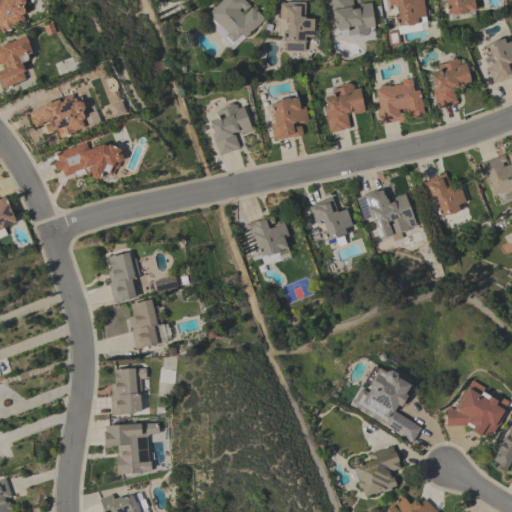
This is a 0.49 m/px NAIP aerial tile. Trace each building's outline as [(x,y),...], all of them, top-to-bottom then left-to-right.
[(0,0),(24,0),(25,2),(23,5),(22,6),(25,13),(21,14),(24,22),(15,25),(16,27),(1,33),(0,30),(0,0)] [(208,13),(221,0),(243,0),(249,6),(244,11),(240,8),(238,10),(243,15),(251,7),(255,12),(256,11),(263,18),(232,49),(229,50),(220,41),(220,36),(212,28),(218,23),(217,23),(217,24),(216,23),(212,28),(203,19),(208,14),(208,13)] [(374,38),(356,40),(356,39),(349,40),(349,37),(339,38),(338,30),(336,18),(333,19),(333,15),(332,15),(330,0),(350,0),(352,8),(359,7),(358,4),(370,2),(374,26),(372,27),(374,38)] [(419,23),(420,28),(398,32),(396,16),(398,16),(398,13),(394,14),(393,7),(397,7),(396,4),(388,6),(387,0),(422,0),(424,10),(429,10),(430,15),(424,16),(425,21),(419,22),(419,23)] [(474,16),(466,18),(465,14),(454,16),(455,19),(448,20),(444,0),(473,0),(475,10),(473,10),(474,16)] [(312,49),(299,49),(299,50),(276,49),(277,43),(278,43),(278,30),(286,31),(286,22),(285,22),(285,19),(279,19),(279,2),(286,2),(286,1),(305,2),(304,18),(313,19),(313,37),(312,49)] [(0,45),(4,44),(5,45),(25,37),(32,53),(26,55),(28,58),(26,60),(23,62),(26,70),(22,72),(25,79),(14,84),(15,85),(5,89),(2,88),(0,82),(0,70),(5,68),(3,63),(0,64),(0,45)] [(511,59),(510,60),(511,65),(511,76),(499,82),(499,81),(492,83),(490,77),(487,79),(485,75),(488,73),(486,67),(494,64),(490,54),(487,55),(486,52),(485,52),(484,49),(485,48),(484,46),(492,42),(492,41),(497,39),(498,40),(502,38),(504,43),(511,40),(511,59)] [(436,108),(431,86),(433,85),(430,73),(439,71),(438,65),(446,62),(448,60),(454,58),(457,60),(458,59),(459,64),(465,63),(470,83),(469,84),(470,85),(460,88),(460,85),(457,85),(458,87),(453,88),(457,102),(450,104),(450,105),(436,108)] [(376,110),(379,109),(374,88),(389,85),(389,86),(402,84),(401,81),(411,78),(413,89),(413,91),(418,90),(424,115),(422,116),(413,119),(413,118),(409,118),(379,124),(376,110)] [(364,112),(353,114),(352,111),(347,112),(347,114),(346,114),(349,127),(342,128),(343,130),(329,133),(324,110),(327,109),(324,97),(333,95),(332,89),(342,87),(341,84),(348,83),(351,84),(352,84),(353,89),(359,88),(364,112)] [(273,140),(269,124),(274,123),(269,100),(276,98),(275,97),(294,92),(295,97),(297,97),(299,107),(304,106),(308,121),(297,123),(297,122),(292,123),(292,127),(300,126),(302,134),(273,140)] [(74,131),(75,133),(60,138),(60,137),(59,137),(56,129),(47,133),(45,126),(51,124),(50,121),(34,127),(33,123),(32,124),(29,117),(30,117),(28,113),(34,110),(34,109),(45,105),(45,106),(57,101),(57,100),(72,94),(74,100),(80,97),(84,107),(82,111),(81,111),(84,117),(83,117),(83,119),(81,119),(84,127),(74,131)] [(251,130),(240,134),(239,130),(233,133),(238,147),(232,149),(232,151),(219,155),(211,133),(214,133),(209,121),(217,118),(215,112),(224,108),(225,105),(231,103),(234,105),(235,104),(237,108),(243,106),(251,130)] [(85,142),(88,149),(102,144),(107,146),(108,144),(120,149),(119,152),(121,153),(122,157),(121,161),(118,162),(119,164),(117,167),(114,169),(111,176),(102,172),(99,179),(97,178),(96,180),(89,176),(88,173),(75,178),(73,173),(63,176),(61,169),(55,171),(52,163),(57,161),(55,153),(85,142)] [(511,199),(499,204),(495,194),(494,195),(487,176),(485,177),(480,163),(503,154),(506,161),(501,162),(503,167),(510,164),(506,153),(511,151),(511,150),(511,149),(511,199)] [(444,173),(450,188),(458,184),(465,202),(459,204),(461,209),(455,212),(456,213),(450,215),(449,213),(440,217),(436,208),(439,207),(434,195),(432,196),(433,199),(429,200),(428,198),(422,183),(428,181),(427,180),(444,173)] [(402,237),(393,241),(391,235),(379,239),(374,226),(377,226),(373,216),(371,217),(363,219),(356,199),(363,196),(363,194),(382,187),(387,202),(393,200),(393,197),(404,193),(412,217),(414,217),(416,223),(415,225),(416,226),(408,229),(407,231),(402,232),(400,231),(402,237)] [(0,228),(1,229),(0,229),(0,199),(4,197),(15,222),(0,228)] [(351,226),(345,228),(347,233),(346,234),(347,236),(343,237),(346,244),(337,247),(334,238),(326,241),(323,231),(326,230),(322,219),(314,222),(308,207),(314,204),(314,203),(331,197),(337,212),(345,209),(351,226)] [(288,236),(282,238),(290,257),(281,261),(280,259),(264,266),(258,250),(258,249),(253,237),(250,239),(244,224),(258,219),(258,221),(271,216),(275,225),(282,222),(288,236)] [(113,303),(108,284),(110,283),(107,272),(111,271),(108,258),(128,253),(130,260),(134,259),(139,277),(131,280),(135,297),(113,303)] [(174,276),(176,288),(156,292),(153,281),(174,276)] [(130,330),(132,330),(129,319),(133,318),(129,305),(150,300),(152,307),(157,305),(166,342),(146,347),(146,349),(143,349),(142,347),(135,349),(130,330)] [(140,394),(132,394),(133,413),(111,415),(109,395),(111,395),(110,383),(114,383),(113,369),(134,368),(134,376),(139,375),(140,394)] [(351,404),(361,389),(367,392),(370,388),(368,387),(379,369),(385,373),(386,371),(390,370),(396,373),(397,377),(409,384),(408,388),(405,394),(406,395),(400,406),(398,405),(394,412),(420,427),(411,441),(351,404)] [(488,438),(480,433),(479,435),(471,430),(471,429),(465,425),(446,426),(445,410),(452,410),(471,380),(483,388),(481,391),(496,400),(499,396),(508,401),(503,410),(505,411),(488,438)] [(121,473),(121,474),(116,475),(115,456),(117,456),(116,445),(110,445),(110,447),(104,447),(102,431),(104,431),(104,426),(140,423),(140,424),(141,424),(144,472),(121,473)] [(511,458),(505,470),(497,465),(498,463),(490,459),(511,425),(511,458)] [(392,445),(398,461),(397,462),(399,468),(388,471),(390,475),(391,475),(395,486),(395,488),(382,492),(382,491),(374,494),(373,493),(363,496),(361,488),(357,487),(356,482),(358,479),(353,467),(371,460),(369,454),(392,445)] [(11,497),(7,498),(8,502),(9,502),(11,509),(11,510),(5,511),(0,511),(0,479),(4,478),(11,497)] [(111,494),(112,495),(116,493),(117,497),(120,496),(121,499),(131,494),(135,502),(135,501),(136,502),(143,499),(147,507),(139,510),(139,511),(137,511),(101,511),(103,510),(98,499),(111,494)] [(436,511),(384,511),(390,507),(389,506),(400,496),(402,498),(403,497),(406,500),(405,501),(408,504),(413,499),(418,504),(424,499),(436,511)]
